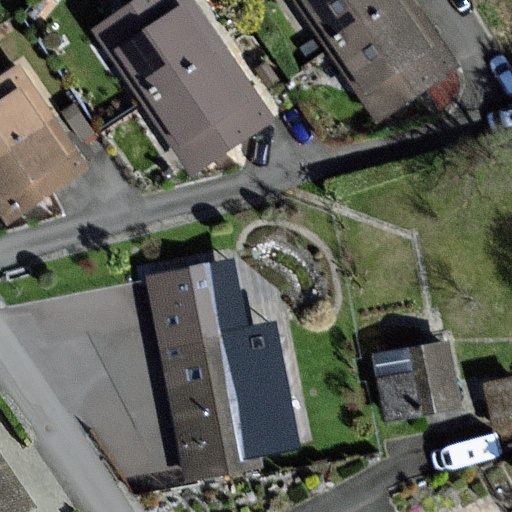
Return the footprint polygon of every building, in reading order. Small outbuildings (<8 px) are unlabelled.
[(189,0),(144,0),(99,31),(194,169),(270,118),(250,89),(196,10),(189,0)] [(300,0),(382,116),(457,63),(437,36),(412,0),(300,0)] [(0,199),(11,216),(84,168),(66,140),(38,99),(18,69),(0,80),(0,199)] [(231,262),(151,277),(188,477),(256,464),(253,451),(295,443),(273,327),(244,333),(231,262)] [(456,403),(445,344),(376,357),(387,416),(456,403)] [(511,428),(511,379),(488,385),(499,431),(511,428)] [(0,463),(0,511),(19,511),(29,506),(0,463)]
